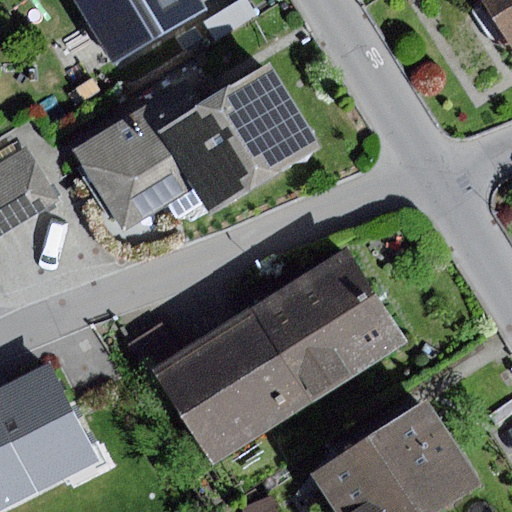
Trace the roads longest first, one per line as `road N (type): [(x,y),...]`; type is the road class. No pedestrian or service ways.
road 1 (residential): [(448,176),(375,195),(0,344)]
road 2 (residential): [(448,176),(336,0)]
road 3 (residential): [(511,283),(448,176)]
